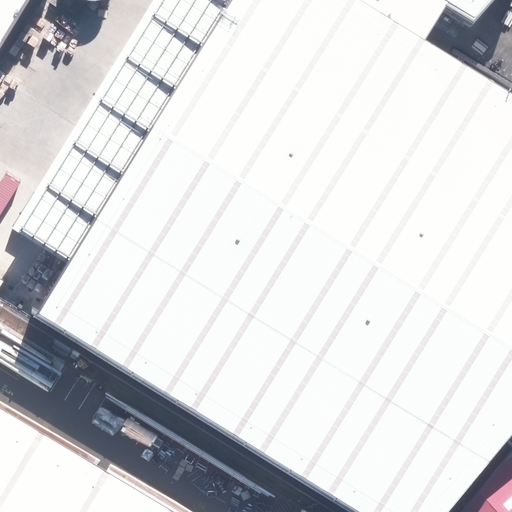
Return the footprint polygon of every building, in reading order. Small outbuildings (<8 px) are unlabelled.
[(0,0),(0,24),(15,0),(0,0)] [(40,313),(370,511),(454,511),(511,439),(511,90),(429,40),(450,3),(477,17),(494,0),(150,0),(13,228),(71,263),(40,313)] [(0,65),(0,106),(16,116),(38,82),(4,59),(0,65)] [(195,511),(0,395),(0,511),(195,511)] [(511,511),(511,458),(464,511),(511,511)]
